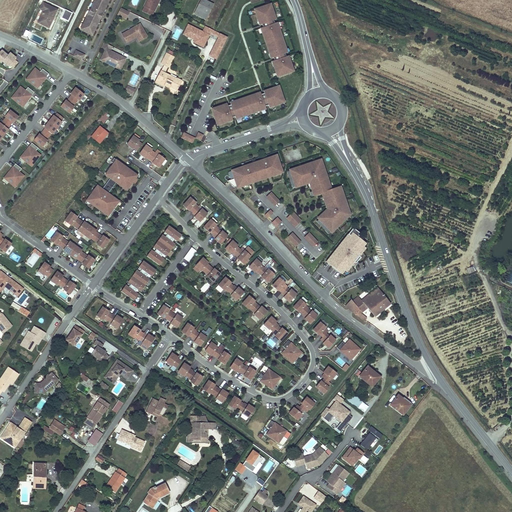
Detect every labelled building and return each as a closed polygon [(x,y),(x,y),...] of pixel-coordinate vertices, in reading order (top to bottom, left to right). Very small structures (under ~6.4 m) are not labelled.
[(109,0),(95,0),(94,3),(95,4),(88,19),(86,19),(81,30),(93,35),(95,31),(94,31),(95,28),(96,29),(98,24),(97,24),(100,17),(98,16),(99,14),(101,15),(104,8),(105,9),(108,5),(107,4),(108,2),(109,2),(109,0)] [(149,0),(146,7),(156,11),(159,5),(157,4),(157,2),(159,3),(160,0),(149,0)] [(206,0),(200,0),(194,13),(206,19),(214,4),(206,0)] [(44,10),(39,22),(49,27),(51,22),(50,22),(54,13),(55,14),(57,9),(43,3),(41,9),(44,10)] [(274,14),(270,4),(254,9),(258,20),(259,19),(261,24),(262,24),(263,27),(262,28),(263,32),(262,33),(269,53),(270,53),(272,58),(273,57),(274,60),(273,61),(275,66),(274,66),(277,76),(293,71),(290,61),(289,61),(287,56),(286,56),(285,53),(286,53),(284,48),(285,48),(278,27),(277,28),(276,23),(275,23),(273,20),(275,20),(273,15),(274,14)] [(156,11),(146,7),(144,11),(153,16),(156,11)] [(130,12),(120,8),(117,15),(127,19),(130,12)] [(123,36),(128,43),(137,37),(140,41),(148,36),(140,24),(123,35),(123,36)] [(191,26),(188,24),(183,34),(186,36),(191,26)] [(195,38),(195,39),(193,42),(203,47),(209,35),(210,35),(211,32),(213,29),(205,26),(203,31),(191,26),(186,36),(192,38),(193,37),(195,38)] [(217,58),(228,36),(220,33),(219,36),(210,54),(217,58)] [(112,47),(104,43),(102,47),(106,49),(101,60),(106,63),(107,60),(108,61),(108,62),(118,66),(120,62),(123,64),(126,59),(110,51),(112,47)] [(85,54),(76,50),(74,56),(82,60),(85,54)] [(18,62),(15,59),(17,57),(10,51),(8,54),(2,60),(9,66),(10,65),(13,68),(18,62)] [(161,64),(164,66),(167,62),(170,63),(173,56),(168,53),(166,53),(161,64)] [(107,60),(106,63),(121,70),(124,64),(123,64),(120,62),(118,66),(108,62),(108,61),(107,60)] [(165,84),(177,90),(182,80),(177,78),(176,78),(165,73),(168,68),(164,66),(162,71),(160,71),(155,82),(164,87),(165,84)] [(37,88),(48,74),(42,69),(40,72),(35,68),(26,79),(37,88)] [(22,106),(33,92),(27,87),(25,90),(20,86),(11,97),(22,106)] [(222,106),(212,109),(217,125),(228,121),(227,120),(232,119),(232,118),(235,116),(235,118),(240,116),(241,117),(261,110),(261,109),(266,107),(265,106),(268,105),(269,106),(274,105),(274,106),(284,102),(279,86),(268,90),(269,91),(264,92),(264,93),(261,94),(261,93),(256,95),(255,94),(235,101),(235,102),(230,104),(231,105),(228,106),(227,105),(222,106)] [(66,101),(61,107),(69,113),(74,107),(73,106),(75,103),(78,100),(79,100),(83,94),(75,88),(71,94),(72,95),(69,98),(67,101),(66,101)] [(19,118),(10,111),(5,116),(6,117),(1,124),(0,123),(0,139),(8,130),(7,129),(13,123),(14,123),(19,118)] [(104,112),(98,119),(103,123),(108,118),(105,116),(107,114),(104,112)] [(34,140),(42,146),(47,141),(46,140),(51,133),(52,134),(61,123),(60,121),(62,118),(56,114),(54,117),(53,116),(44,127),(45,128),(42,131),(39,135),(38,134),(34,140)] [(99,127),(90,136),(99,144),(108,133),(99,127)] [(184,132),(181,138),(192,143),(195,138),(184,132)] [(134,148),(137,150),(142,143),(139,141),(139,140),(133,135),(127,144),(133,149),(134,148)] [(35,152),(38,148),(32,143),(21,157),(31,166),(40,155),(35,152)] [(152,149),(146,144),(139,153),(146,158),(146,157),(153,162),(152,163),(158,167),(165,158),(159,154),(158,155),(154,152),(151,150),(152,149)] [(234,179),(227,181),(235,187),(241,185),(242,186),(252,183),(251,181),(271,174),(272,176),(280,173),(279,170),(283,169),(281,164),(279,165),(277,159),(275,159),(273,156),(266,158),(267,160),(246,167),(246,166),(235,169),(237,173),(233,175),(234,179)] [(246,167),(267,160),(266,158),(246,166),(246,167)] [(116,182),(127,190),(138,175),(116,159),(105,174),(110,178),(107,182),(111,185),(113,182),(115,183),(116,182)] [(19,172),(22,169),(15,164),(4,178),(15,186),(23,176),(19,172)] [(308,164),(289,170),(295,188),(310,182),(311,186),(308,187),(311,196),(319,194),(320,197),(325,195),(325,198),(321,200),(324,208),(326,207),(327,209),(323,214),(322,213),(319,217),(316,221),(331,233),(334,229),(335,230),(338,226),(335,224),(338,221),(343,225),(349,216),(346,214),(349,210),(342,190),(337,191),(336,188),(331,190),(330,186),(327,188),(326,185),(329,184),(323,166),(320,167),(319,164),(309,167),(308,164)] [(293,188),(295,188),(289,170),(287,171),(293,188)] [(252,183),(272,176),(271,174),(251,181),(252,183)] [(109,191),(115,183),(113,182),(111,185),(107,182),(105,184),(109,187),(107,190),(109,191)] [(97,185),(86,200),(108,216),(119,201),(108,192),(109,191),(107,190),(109,187),(105,184),(102,188),(97,185)] [(280,201),(272,192),(267,197),(275,205),(280,201)] [(200,222),(207,214),(201,208),(200,209),(197,207),(198,206),(195,203),(196,202),(190,197),(183,205),(189,210),(190,209),(193,212),(192,212),(192,213),(195,216),(194,217),(200,222)] [(77,216),(71,211),(64,220),(71,225),(71,224),(75,226),(78,228),(77,230),(83,234),(90,239),(91,238),(94,240),(97,242),(96,243),(102,248),(109,239),(103,235),(102,236),(99,233),(95,231),(96,230),(90,225),(84,221),(83,222),(80,219),(76,217),(77,216)] [(302,220),(294,212),(287,218),(295,227),(302,220)] [(273,213),(267,218),(272,222),(277,217),(273,213)] [(276,227),(281,222),(277,217),(272,222),(276,227)] [(220,244),(227,236),(222,230),(221,231),(218,229),(219,228),(216,225),(216,224),(211,219),(203,227),(209,232),(210,231),(213,234),(212,235),(215,238),(214,238),(220,244)] [(330,235),(331,233),(316,221),(315,223),(330,235)] [(159,265),(181,234),(169,225),(147,256),(159,265)] [(366,248),(364,246),(366,244),(358,237),(360,233),(353,227),(350,231),(326,261),(342,274),(345,270),(347,272),(355,261),(357,262),(361,257),(360,256),(366,248)] [(63,236),(56,231),(50,240),(56,244),(57,243),(60,246),(64,248),(63,249),(69,254),(75,258),(76,257),(79,260),(83,262),(82,263),(88,268),(95,259),(88,255),(84,253),(81,251),(82,250),(75,245),(69,241),(65,239),(62,237),(63,236)] [(0,248),(5,253),(11,244),(5,240),(4,240),(1,237),(3,235),(0,232),(0,248)] [(310,232),(305,237),(313,246),(318,241),(310,232)] [(293,233),(288,238),(296,246),(301,241),(293,233)] [(238,245),(232,240),(225,248),(230,253),(231,252),(234,255),(235,254),(238,257),(237,258),(243,263),(250,255),(245,250),(244,251),(241,248),(240,249),(237,246),(238,245)] [(304,253),(307,247),(300,243),(297,249),(304,253)] [(196,251),(191,247),(183,258),(188,262),(196,251)] [(208,262),(202,257),(195,265),(201,270),(202,269),(208,275),(207,276),(213,281),(220,273),(214,268),(213,269),(207,263),(208,262)] [(261,264),(256,258),(248,266),(254,272),(255,271),(258,274),(259,273),(262,275),(261,276),(267,282),(274,274),(268,269),(264,267),(264,268),(261,265),(261,264)] [(121,291),(133,300),(156,270),(143,261),(121,291)] [(45,274),(48,276),(53,270),(49,267),(50,266),(44,262),(38,270),(44,275),(45,274)] [(17,296),(23,288),(0,270),(0,291),(5,286),(17,296)] [(63,275),(57,271),(50,280),(57,284),(57,283),(64,288),(63,289),(70,294),(76,285),(70,280),(69,281),(62,276),(63,275)] [(231,282),(225,277),(218,285),(224,290),(225,289),(227,292),(228,291),(231,294),(231,295),(236,300),(244,292),(238,287),(237,288),(234,285),(233,286),(230,283),(231,282)] [(289,302),(296,294),(290,289),(290,290),(286,287),(287,286),(284,283),(285,283),(279,277),(272,285),(278,291),(279,290),(282,292),(281,293),(284,296),(283,297),(289,302)] [(370,285),(361,292),(365,297),(374,289),(370,285)] [(345,305),(355,315),(356,313),(365,321),(367,318),(359,311),(360,310),(362,312),(367,307),(375,315),(379,311),(385,306),(390,302),(377,287),(374,289),(365,297),(361,292),(351,300),(345,305)] [(255,300),(249,295),(242,303),(248,308),(248,307),(254,313),(254,314),(259,319),(267,311),(261,306),(260,307),(254,301),(255,300)] [(310,324),(317,316),(311,311),(310,312),(307,309),(308,308),(305,305),(306,304),(300,299),(293,307),(299,312),(299,311),(302,314),(302,315),(305,318),(304,319),(310,324)] [(169,309),(163,304),(157,313),(163,318),(164,317),(171,321),(170,323),(176,327),(183,318),(176,314),(176,315),(169,310),(169,309)] [(109,311),(103,306),(96,315),(103,320),(103,319),(107,321),(107,320),(111,322),(110,323),(116,328),(123,319),(116,314),(116,315),(112,313),(112,314),(108,312),(109,311)] [(0,324),(2,327),(8,321),(2,314),(0,312),(0,324)] [(280,341),(287,333),(282,328),(281,329),(278,326),(279,325),(276,322),(276,321),(271,316),(263,324),(269,329),(270,328),(273,331),(272,332),(275,335),(274,336),(280,341)] [(0,329),(3,333),(12,325),(8,321),(2,327),(0,324),(0,329)] [(326,327),(320,322),(313,330),(318,335),(319,334),(322,337),(320,339),(323,342),(322,343),(328,348),(335,340),(329,335),(329,336),(326,333),(328,331),(325,328),(326,327)] [(187,323),(181,331),(187,336),(188,335),(191,337),(191,338),(194,341),(193,342),(200,346),(206,338),(200,333),(199,334),(196,332),(196,331),(193,328),(194,327),(187,323)] [(85,330),(76,324),(66,339),(75,345),(85,330)] [(140,330),(134,325),(128,334),(134,338),(135,338),(138,340),(139,339),(142,341),(141,342),(148,347),(154,338),(148,333),(147,334),(144,332),(143,333),(140,331),(140,330)] [(265,326),(263,329),(269,335),(271,332),(265,326)] [(46,332),(37,327),(34,333),(31,331),(28,330),(20,345),(31,351),(36,343),(36,342),(35,342),(36,340),(38,341),(40,337),(41,338),(42,338),(46,332)] [(92,340),(96,334),(92,331),(88,337),(92,340)] [(104,344),(97,339),(94,343),(97,345),(92,353),(96,355),(98,357),(100,359),(105,362),(109,355),(106,354),(105,352),(106,351),(101,348),(104,344)] [(301,352),(288,340),(283,345),(285,347),(280,352),(291,362),(295,357),(296,358),(301,352)] [(350,360),(358,348),(347,340),(346,340),(346,341),(344,343),(341,341),(336,347),(346,354),(345,354),(344,356),(350,360)] [(217,346),(211,342),(204,351),(211,355),(211,354),(218,359),(217,360),(224,364),(230,355),(224,351),(223,352),(216,347),(217,346)] [(172,365),(176,367),(180,360),(177,358),(178,357),(171,352),(165,361),(172,366),(172,365)] [(235,358),(229,367),(236,372),(236,371),(240,373),(240,372),(244,374),(243,376),(249,380),(256,371),(249,367),(248,368),(245,365),(244,366),(241,364),(242,363),(235,358)] [(105,376),(111,381),(119,370),(121,372),(128,377),(133,370),(117,359),(112,366),(114,367),(112,371),(110,371),(109,370),(105,376)] [(183,362),(177,371),(184,376),(185,375),(188,377),(187,378),(191,380),(190,381),(196,386),(203,377),(196,372),(195,373),(192,371),(193,370),(189,368),(190,367),(183,362)] [(379,377),(371,371),(372,369),(372,368),(368,365),(359,376),(371,386),(379,377)] [(0,388),(3,391),(9,382),(11,380),(13,381),(19,373),(8,366),(0,378),(0,382),(0,383),(0,382),(0,388)] [(315,387),(324,393),(329,387),(328,387),(330,383),(328,381),(330,378),(331,379),(336,373),(327,366),(323,372),(324,373),(321,376),(324,378),(321,381),(320,381),(315,387)] [(264,374),(261,372),(257,378),(272,389),(276,383),(275,382),(278,376),(268,369),(264,374)] [(121,372),(119,370),(111,381),(114,383),(121,372)] [(52,372),(50,374),(56,381),(59,379),(52,372)] [(50,374),(49,373),(46,376),(46,377),(43,380),(44,381),(43,382),(42,381),(41,382),(36,382),(35,392),(45,392),(56,381),(50,374)] [(215,384),(208,380),(202,389),(209,393),(209,392),(216,397),(215,398),(222,402),(228,393),(221,389),(221,390),(214,385),(215,384)] [(103,381),(100,385),(106,389),(109,385),(103,381)] [(365,411),(369,404),(351,393),(346,400),(365,411)] [(343,399),(337,394),(320,415),(329,422),(334,415),(342,421),(337,428),(342,431),(353,416),(348,413),(350,411),(340,404),(343,399)] [(409,405),(401,399),(402,397),(398,394),(393,400),(390,404),(402,414),(409,405)] [(240,400),(234,396),(228,405),(234,409),(235,408),(238,410),(239,409),(243,411),(242,412),(248,417),(254,408),(248,403),(247,405),(244,402),(243,403),(240,401),(240,400)] [(87,416),(89,417),(95,421),(101,412),(103,413),(110,403),(101,397),(87,416)] [(146,411),(152,414),(154,412),(162,416),(160,421),(166,424),(169,426),(172,420),(163,415),(164,412),(161,411),(162,407),(166,400),(160,397),(159,401),(152,398),(146,411)] [(309,409),(314,403),(306,397),(301,403),(302,403),(299,407),(297,404),(294,408),(293,407),(288,413),(297,420),(302,414),(301,413),(303,410),(306,412),(308,409),(309,409)] [(118,400),(112,410),(117,413),(123,403),(118,400)] [(101,412),(95,421),(97,422),(103,413),(101,412)] [(154,412),(152,414),(158,416),(156,419),(159,421),(160,421),(162,416),(154,412)] [(32,421),(26,416),(19,427),(16,425),(16,426),(14,425),(15,424),(11,422),(1,437),(9,442),(13,436),(16,438),(19,434),(23,436),(32,421)] [(55,418),(49,427),(55,430),(60,434),(66,426),(55,418)] [(190,421),(190,436),(193,439),(200,439),(200,437),(206,437),(206,432),(205,431),(204,431),(203,431),(203,428),(204,428),(208,428),(208,422),(190,421)] [(288,432),(272,421),(268,427),(270,429),(266,434),(278,443),(282,437),(283,438),(288,432)] [(49,427),(45,424),(43,427),(52,433),(55,430),(49,427)] [(69,429),(73,432),(71,436),(76,439),(80,431),(70,426),(69,429)] [(87,441),(95,446),(103,433),(95,428),(87,441)] [(371,432),(361,445),(366,449),(377,436),(380,433),(374,428),(371,432)] [(130,446),(140,451),(145,441),(135,436),(129,434),(130,432),(122,429),(120,433),(124,435),(121,440),(131,445),(130,446)] [(447,442),(453,438),(448,431),(442,436),(447,442)] [(13,436),(9,442),(16,446),(23,436),(19,434),(16,438),(13,436)] [(240,442),(233,440),(230,447),(237,450),(240,442)] [(355,450),(351,447),(342,458),(352,466),(359,458),(361,455),(355,450)] [(302,458),(301,454),(291,457),(294,467),(304,464),(305,468),(312,466),(312,467),(318,466),(327,456),(318,448),(311,455),(306,457),(307,460),(303,461),(302,458)] [(264,457),(253,450),(243,464),(247,466),(254,471),(264,457)] [(181,466),(187,470),(190,465),(183,461),(181,466)] [(34,463),(34,481),(37,481),(37,486),(45,486),(45,482),(47,482),(47,463),(34,463)] [(247,466),(243,464),(238,471),(242,474),(247,466)] [(338,465),(326,481),(329,483),(326,487),(337,495),(346,484),(342,481),(349,473),(338,465)] [(127,473),(119,468),(117,471),(112,479),(111,478),(106,485),(116,492),(125,477),(127,473)] [(228,488),(235,478),(233,476),(226,486),(228,488)] [(259,478),(256,482),(262,486),(265,482),(259,478)] [(149,493),(146,498),(149,500),(148,502),(153,506),(159,497),(169,492),(164,483),(155,488),(154,486),(150,489),(147,492),(149,493)] [(429,492),(433,497),(439,492),(434,487),(429,492)] [(253,498),(261,503),(266,496),(264,494),(266,491),(263,489),(261,492),(258,490),(253,498)] [(326,496),(319,491),(314,498),(322,503),(326,496)] [(300,494),(294,501),(296,503),(303,496),(300,494)] [(302,508),(299,511),(310,511),(316,504),(303,495),(298,503),(305,507),(304,509),(302,508)]
